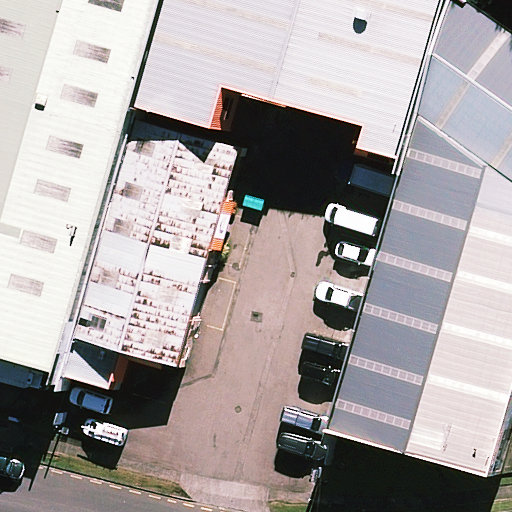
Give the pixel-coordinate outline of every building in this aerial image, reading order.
[(0,0),(0,354),(67,374),(144,105),(174,0),(0,0)] [(174,0),(144,105),(228,130),(238,87),(379,126),(373,148),(418,160),(430,117),(461,0),(174,0)] [(511,27),(472,0),(461,0),(430,117),(511,175),(511,27)] [(144,105),(67,374),(118,390),(127,352),(189,370),(251,149),(227,141),(228,130),(144,105)] [(511,175),(430,117),(418,160),(349,404),(511,449),(511,175)]
